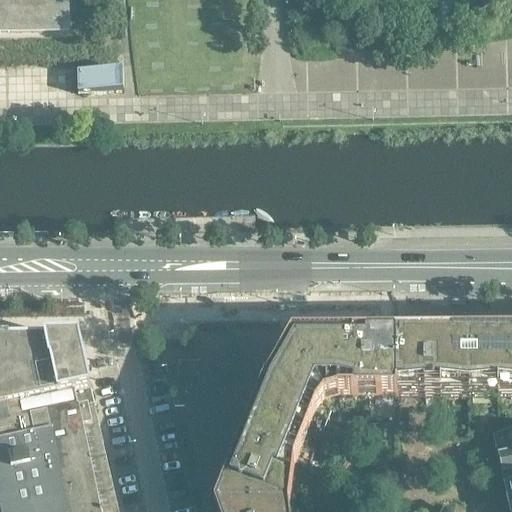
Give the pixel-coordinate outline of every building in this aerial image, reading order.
[(0,0),(0,33),(67,32),(65,0),(0,0)] [(124,94),(123,72),(77,73),(78,95),(124,94)] [(0,511),(117,511),(79,342),(0,343),(0,511)] [(291,511),(327,423),(331,414),(365,414),(365,427),(397,427),(397,402),(398,402),(398,344),(338,344),(281,350),(225,488),(224,511),(291,511)] [(511,402),(511,344),(503,344),(503,347),(493,347),(493,344),(416,344),(398,344),(398,402),(417,402),(511,402)] [(179,367),(179,379),(199,379),(199,367),(179,367)] [(511,511),(511,438),(496,442),(511,511)]
